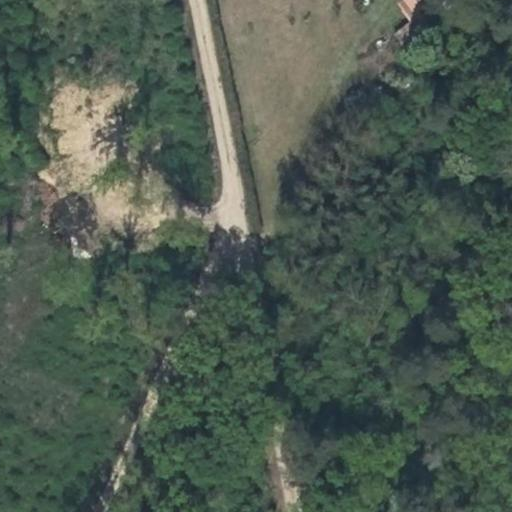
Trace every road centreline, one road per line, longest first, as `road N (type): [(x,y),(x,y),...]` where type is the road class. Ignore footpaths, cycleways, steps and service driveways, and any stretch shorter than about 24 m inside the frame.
road 1 (track): [(295,511),(196,0)]
road 2 (track): [(235,212),(94,511)]
